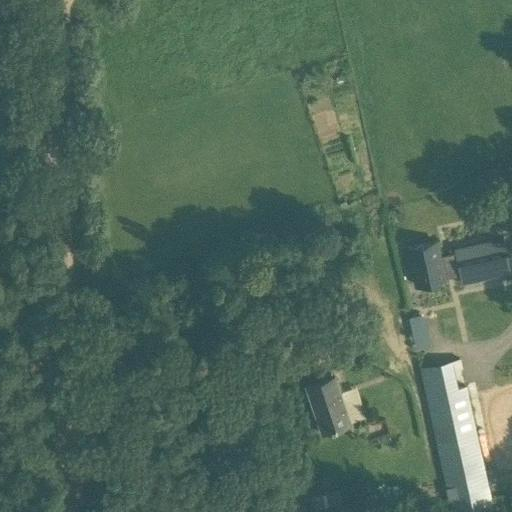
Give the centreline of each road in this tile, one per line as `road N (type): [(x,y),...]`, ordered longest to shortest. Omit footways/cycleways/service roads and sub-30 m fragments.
road 1 (track): [(67,136),(80,511)]
road 2 (unclassified): [(62,0),(67,136)]
